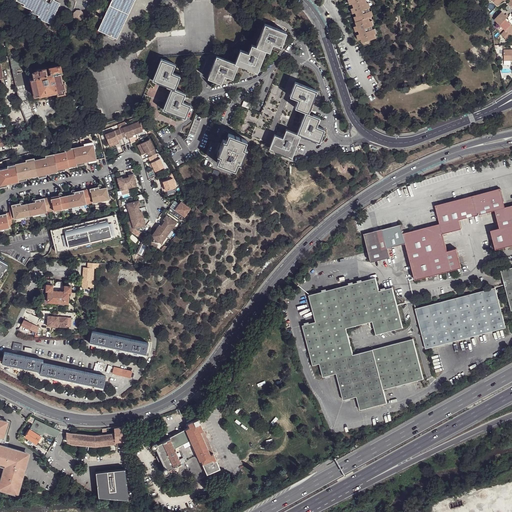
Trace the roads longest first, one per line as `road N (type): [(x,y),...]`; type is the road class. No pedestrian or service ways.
road 1 (secondary): [(453,152),(373,192),(324,228),(285,265),(203,374),(166,404),(108,421),(67,420),(0,389)]
road 2 (motorway): [(511,373),(261,511)]
road 3 (residential): [(313,10),(352,115),(369,135),(401,142),(471,117)]
road 4 (motorway): [(362,475),(511,393)]
road 5 (motorway): [(362,475),(511,415)]
